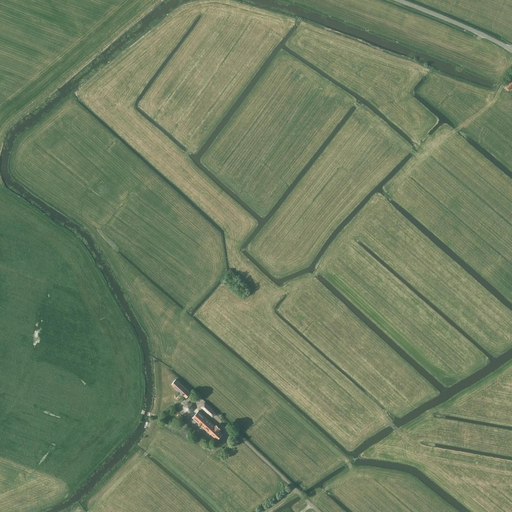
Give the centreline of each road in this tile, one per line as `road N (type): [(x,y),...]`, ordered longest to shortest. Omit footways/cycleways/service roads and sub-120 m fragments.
road 1 (track): [(318,511),(192,399)]
road 2 (residential): [(511,51),(397,0)]
